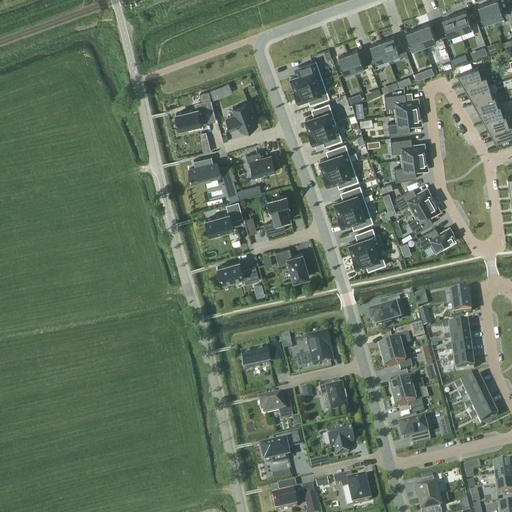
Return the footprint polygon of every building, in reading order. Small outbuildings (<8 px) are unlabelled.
[(497,0),(493,0),(488,2),(494,19),(503,16),(497,0)] [(488,2),(478,6),(484,23),(494,19),(488,2)] [(466,10),(454,14),(460,31),(472,27),(466,10)] [(428,14),(417,18),(420,26),(431,22),(428,14)] [(454,14),(442,19),(448,36),(460,31),(454,14)] [(430,23),(418,28),(424,44),(436,40),(430,23)] [(418,28),(406,32),(412,49),(424,44),(418,28)] [(394,36),(382,41),(388,58),(400,53),(394,36)] [(382,41),(370,45),(376,62),(388,58),(382,41)] [(495,43),(487,46),(490,53),(498,50),(495,43)] [(485,47),(477,50),(479,57),(488,54),(485,47)] [(357,49),(348,53),(354,70),(364,66),(357,49)] [(348,53),(338,57),(344,73),(354,70),(348,53)] [(466,54),(451,59),(454,67),(469,62),(466,54)] [(296,75),(290,77),(294,89),(323,79),(316,60),(299,66),(293,68),(296,75)] [(459,73),(457,74),(462,83),(481,77),(478,66),(459,73)] [(429,69),(421,72),(423,79),(431,76),(429,69)] [(481,77),(462,83),(468,93),(489,86),(486,75),(481,77)] [(323,79),(294,89),(298,101),(310,97),(312,104),(329,98),(323,79)] [(396,82),(388,84),(390,90),(398,88),(396,82)] [(489,86),(468,93),(473,102),(492,96),(489,86)] [(217,88),(210,90),(213,98),(220,95),(217,88)] [(379,88),(371,91),(373,97),(381,94),(379,88)] [(201,93),(203,101),(211,99),(210,95),(209,91),(201,93)] [(385,96),(384,96),(386,108),(394,107),(395,107),(396,114),(419,111),(418,105),(419,105),(418,98),(408,100),(406,100),(405,93),(385,96)] [(356,95),(349,97),(351,103),(358,101),(356,95)] [(492,96),(473,102),(479,112),(498,105),(494,95),(492,96)] [(197,107),(176,113),(180,128),(197,123),(197,124),(205,121),(204,117),(210,116),(205,101),(196,103),(197,107)] [(235,115),(226,118),(230,130),(239,127),(241,131),(257,125),(249,102),(232,108),(235,115)] [(316,115),(305,119),(309,131),(335,121),(329,103),(314,108),(316,115)] [(498,105),(479,112),(484,121),(503,115),(500,105),(498,105)] [(396,122),(388,123),(390,136),(410,133),(409,127),(409,126),(412,126),(421,124),(420,118),(419,111),(396,114),(397,122),(396,122)] [(503,115),(484,121),(490,131),(509,124),(505,114),(503,115)] [(335,121),(309,131),(313,142),(324,138),(327,145),(342,140),(335,121)] [(509,124),(490,131),(495,141),(511,135),(511,127),(511,124),(509,124)] [(411,138),(390,141),(392,153),(400,152),(401,152),(402,160),(425,157),(424,150),(425,150),(424,143),(414,145),(412,145),(412,144),(411,138)] [(331,156),(319,160),(324,172),(352,162),(345,143),(328,149),(331,156)] [(260,151),(246,155),(248,163),(250,162),(254,176),(275,170),(271,155),(261,158),(260,151)] [(195,167),(189,169),(190,175),(190,177),(191,177),(192,182),(220,176),(217,164),(214,165),(213,163),(213,162),(211,156),(194,160),(193,160),(195,166),(195,167)] [(402,167),(394,168),(395,181),(416,178),(415,172),(415,171),(418,171),(427,170),(426,163),(425,157),(402,160),(403,167),(402,167)] [(352,162),(324,172),(328,184),(339,180),(341,187),(358,181),(352,162)] [(229,166),(222,169),(231,199),(238,197),(229,166)] [(345,198),(334,202),(338,214),(366,204),(360,185),(343,191),(345,198)] [(413,188),(395,198),(401,209),(408,206),(409,205),(412,210),(433,199),(430,194),(427,188),(419,193),(416,194),(416,193),(413,188)] [(247,189),(238,192),(240,198),(249,196),(247,189)] [(275,221),(264,224),(267,235),(285,230),(283,221),(290,219),(286,206),(288,205),(285,194),(268,199),(275,221)] [(415,218),(408,222),(415,234),(433,223),(430,218),(429,217),(432,216),(440,211),(437,205),(436,205),(433,199),(412,210),(417,218),(415,218)] [(229,213),(205,220),(209,234),(220,231),(220,233),(220,231),(233,228),(231,220),(242,217),(238,202),(226,205),(229,213)] [(366,204),(338,214),(342,225),(353,222),(356,228),(373,222),(366,204)] [(360,239),(349,243),(353,255),(375,247),(371,236),(375,235),(373,227),(357,233),(360,239)] [(435,227),(417,238),(424,249),(430,245),(432,244),(436,252),(443,247),(456,240),(452,234),(452,233),(453,233),(449,228),(441,232),(441,233),(439,234),(438,233),(435,227)] [(375,247),(353,255),(357,267),(368,263),(370,270),(386,265),(383,257),(379,258),(375,247)] [(289,249),(276,252),(279,265),(288,263),(293,281),(309,276),(306,268),(307,268),(305,262),(302,253),(291,256),(289,249)] [(239,261),(217,267),(220,277),(222,277),(223,282),(243,276),(243,275),(249,273),(251,282),(259,280),(255,266),(247,268),(248,269),(242,270),(239,261)] [(468,291),(450,294),(452,304),(470,301),(468,291)] [(390,307),(369,313),(371,321),(373,320),(375,326),(399,319),(395,306),(401,305),(399,298),(388,301),(390,307)] [(425,298),(417,300),(419,306),(427,304),(425,298)] [(470,301),(452,304),(453,314),(471,311),(470,301)] [(449,323),(442,324),(443,330),(449,329),(450,335),(450,337),(468,334),(467,322),(449,325),(449,323)] [(421,323),(410,326),(412,333),(423,330),(421,323)] [(289,333),(281,335),(281,336),(282,342),(290,340),(289,334),(289,333)] [(312,358),(303,360),(305,367),(313,365),(314,366),(318,365),(320,365),(320,364),(331,362),(328,347),(330,347),(327,333),(307,337),(312,358)] [(393,343),(379,347),(381,358),(402,352),(406,351),(404,345),(411,344),(408,333),(391,337),(393,343)] [(450,335),(444,336),(445,341),(451,340),(452,346),(452,348),(470,345),(468,334),(450,337),(450,335)] [(251,352),(241,355),(244,369),(269,364),(269,362),(274,361),(274,363),(282,361),(279,345),(271,347),(271,349),(266,350),(266,349),(256,351),(251,352)] [(452,346),(446,347),(446,352),(453,351),(454,357),(454,360),(472,357),(470,345),(452,348),(452,346)] [(402,352),(381,358),(384,368),(399,364),(400,370),(412,367),(411,361),(405,362),(402,352)] [(425,355),(427,365),(435,364),(433,353),(425,355)] [(454,357),(447,358),(448,363),(454,363),(456,371),(474,368),(472,357),(454,360),(454,357)] [(404,383),(389,386),(392,397),(413,392),(420,390),(424,388),(422,380),(416,382),(414,373),(402,377),(404,383)] [(460,381),(454,384),(456,389),(462,386),(465,392),(466,393),(482,385),(477,375),(461,383),(460,381)] [(330,382),(318,384),(321,396),(327,395),(328,399),(331,413),(347,410),(345,401),(345,400),(344,396),(343,395),(341,386),(337,387),(336,387),(332,388),(330,382)] [(465,392),(459,395),(461,399),(467,396),(470,402),(471,404),(487,396),(482,385),(466,393),(465,392)] [(311,386),(302,388),(304,399),(313,397),(311,386)] [(413,392),(392,397),(395,408),(409,404),(411,410),(423,407),(421,400),(423,400),(420,390),(413,392)] [(281,395),(259,400),(261,408),(262,408),(264,415),(279,412),(280,419),(293,417),(290,402),(283,404),(281,395)] [(470,402),(464,405),(466,410),(472,407),(475,412),(476,414),(492,406),(487,396),(471,404),(470,402)] [(475,412),(469,415),(471,420),(477,417),(481,425),(497,417),(492,406),(476,414),(475,412)] [(423,419),(399,425),(403,439),(413,436),(415,444),(430,440),(428,432),(426,432),(423,419)] [(448,420),(440,422),(444,438),(452,436),(448,420)] [(350,426),(327,432),(330,447),(334,446),(336,455),(348,452),(346,444),(354,442),(350,426)] [(275,443),(261,447),(264,461),(272,460),(273,463),(281,462),(280,458),(288,456),(286,448),(294,446),(291,434),(274,437),(275,443)] [(328,456),(321,458),(322,465),(330,463),(328,456)] [(480,468),(478,462),(464,465),(465,472),(472,470),(480,468)] [(511,472),(511,462),(493,465),(494,475),(511,472)] [(460,468),(450,471),(452,480),(462,477),(460,468)] [(289,470),(272,474),(274,480),(291,477),(289,470)] [(511,472),(494,475),(495,485),(511,482),(511,472)] [(351,473),(334,477),(335,485),(341,483),(342,488),(348,487),(352,505),(370,501),(365,477),(353,480),(351,473)] [(327,478),(316,481),(317,488),(329,485),(327,478)] [(422,487),(415,489),(418,501),(438,496),(433,478),(421,481),(422,487)] [(474,479),(467,481),(469,489),(476,487),(474,479)] [(279,491),(271,493),(275,511),(297,506),(296,502),(295,500),(299,499),(295,480),(277,484),(279,491)] [(511,482),(495,485),(497,495),(511,492),(511,482)] [(477,489),(470,491),(472,497),(479,495),(477,489)] [(441,511),(438,496),(418,501),(421,511),(428,510),(428,511),(441,511)] [(480,503),(474,504),(475,511),(478,511),(482,511),(480,503)]
